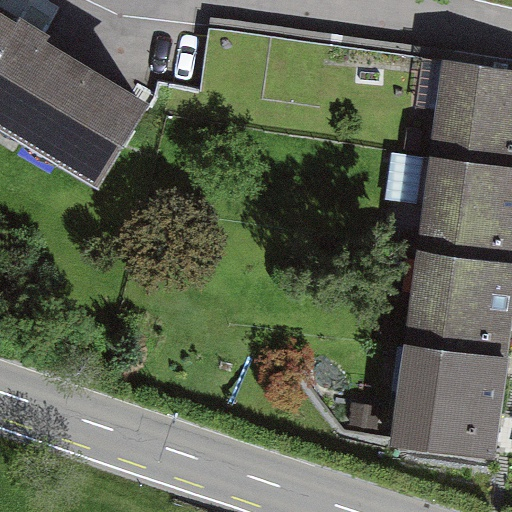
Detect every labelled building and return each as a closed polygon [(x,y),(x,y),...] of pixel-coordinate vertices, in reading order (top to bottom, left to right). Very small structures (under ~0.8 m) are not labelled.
[(15,27),(0,17),(0,127),(97,188),(148,108),(45,44),(50,36),(21,18),(15,27)] [(423,59),(213,31),(204,97),(415,125),(423,59)] [(511,71),(443,62),(430,160),(511,170),(511,71)] [(511,170),(430,160),(418,252),(511,264),(511,170)] [(511,264),(418,252),(405,346),(506,359),(511,312),(511,264)] [(506,359),(405,346),(392,443),(391,450),(492,463),(506,359)] [(380,408),(353,405),(350,428),(377,431),(380,408)]
